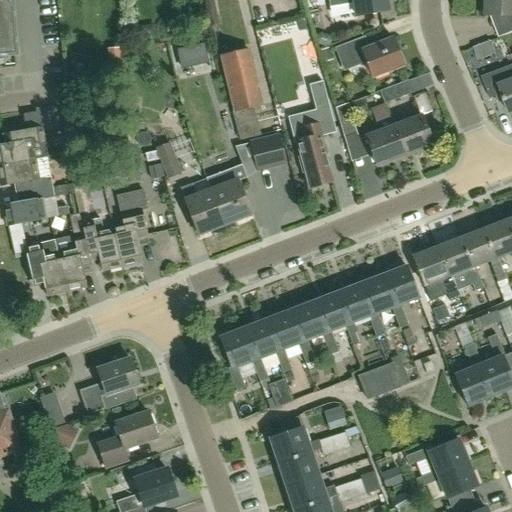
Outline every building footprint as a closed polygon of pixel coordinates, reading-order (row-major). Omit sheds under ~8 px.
[(0,0),(0,58),(18,57),(12,0),(0,0)] [(203,0),(208,27),(218,26),(213,0),(203,0)] [(329,0),(330,3),(348,0),(353,0),(357,16),(389,11),(386,0),(329,0)] [(511,0),(480,0),(480,5),(483,8),(487,8),(487,16),(511,16),(511,0)] [(403,66),(393,39),(369,48),(364,36),(334,48),(342,67),(364,58),(371,78),(403,66)] [(322,63),(333,60),(329,48),(318,51),(322,63)] [(234,112),(241,141),(261,136),(258,123),(249,125),(246,109),(263,105),(249,51),(223,58),(236,111),(234,112)] [(511,65),(482,77),(490,100),(503,95),(510,115),(511,114),(511,65)] [(323,81),(309,85),(316,111),(330,107),(323,81)] [(408,81),(379,91),(384,104),(413,93),(408,81)] [(115,90),(117,110),(131,109),(131,104),(140,103),(138,88),(115,90)] [(379,132),(366,136),(366,137),(359,140),(356,132),(348,104),(335,109),(350,158),(371,152),(376,165),(405,155),(394,126),(392,126),(389,117),(375,123),(379,132)] [(316,111),(288,118),(295,145),(299,144),(303,160),(300,160),(304,176),(307,175),(311,191),(334,186),(326,156),(329,156),(324,136),(336,132),(330,107),(316,111)] [(422,115),(394,126),(405,155),(433,144),(422,115)] [(6,146),(0,146),(0,167),(37,161),(48,159),(43,129),(4,136),(6,146)] [(280,137),(252,144),(259,171),(287,164),(280,137)] [(167,180),(182,174),(170,143),(155,148),(167,180)] [(54,188),(48,159),(37,161),(0,167),(0,183),(1,187),(24,183),(26,193),(54,188)] [(130,160),(117,163),(116,161),(99,165),(103,182),(121,178),(121,180),(134,177),(130,160)] [(251,215),(238,182),(248,178),(242,165),(206,179),(211,191),(224,226),(251,215)] [(81,168),(71,170),(74,188),(85,186),(81,168)] [(224,226),(211,191),(198,196),(194,184),(181,189),(199,236),(224,226)] [(74,185),(54,188),(26,193),(28,203),(18,204),(4,207),(7,226),(8,227),(16,226),(47,220),(47,219),(44,200),(55,198),(76,194),(74,187),(74,185)] [(125,227),(115,229),(124,268),(143,264),(137,240),(148,237),(142,211),(148,209),(143,191),(115,197),(120,215),(122,215),(125,227)] [(69,216),(74,238),(56,243),(67,293),(86,289),(83,275),(93,273),(88,251),(82,224),(79,214),(69,216)] [(511,228),(509,219),(485,228),(496,259),(498,259),(511,253),(511,228)] [(93,222),(82,224),(88,251),(98,249),(103,273),(124,268),(115,229),(96,233),(93,222)] [(496,259),(485,228),(461,237),(473,268),(475,267),(489,262),(498,283),(506,279),(498,259),(496,259)] [(461,237),(438,246),(449,277),(451,276),(456,275),(461,290),(473,286),(475,291),(481,289),(484,288),(475,267),(473,268),(461,237)] [(67,293),(56,243),(27,249),(35,286),(44,284),(48,298),(67,293)] [(424,245),(411,250),(413,256),(425,286),(431,301),(447,295),(450,302),(460,299),(457,291),(451,276),(449,277),(438,246),(427,251),(424,245)] [(407,266),(383,276),(394,305),(391,306),(400,328),(403,326),(408,324),(400,303),(418,296),(407,266)] [(383,276),(360,285),(371,314),(368,316),(376,337),(379,335),(385,333),(377,312),(391,306),(394,305),(383,276)] [(360,285),(336,294),(348,323),(344,325),(352,346),(356,344),(362,342),(353,321),(368,316),(371,314),(360,285)] [(336,294),(313,303),(324,332),(322,333),(330,354),(333,353),(338,351),(339,351),(330,330),(344,325),(348,323),(336,294)] [(313,303),(290,312),(301,341),(298,343),(306,364),(309,362),(314,360),(306,340),(322,333),(324,332),(313,303)] [(445,305),(432,310),(437,322),(450,317),(445,305)] [(290,312),(266,321),(278,351),(274,352),(279,365),(282,373),(286,371),(291,369),(283,348),(298,343),(301,341),(290,312)] [(491,324),(488,314),(480,318),(474,320),(477,329),(491,324)] [(266,321),(243,330),(255,360),(252,361),(264,393),(269,391),(268,389),(269,389),(269,388),(271,388),(270,386),(270,385),(268,379),(268,378),(265,370),(279,365),(274,352),(278,351),(266,321)] [(243,330),(219,339),(231,369),(228,370),(236,391),(245,387),(237,367),(252,361),(255,360),(243,330)] [(491,396),(511,387),(511,380),(502,357),(504,356),(496,334),(486,338),(495,359),(481,365),(479,366),(491,396)] [(473,344),(470,345),(465,347),(473,368),(455,376),(467,405),(491,396),(479,366),(481,365),(473,344)] [(102,383),(79,391),(88,415),(110,408),(106,397),(138,385),(129,359),(98,370),(102,383)] [(400,385),(392,363),(358,376),(367,398),(400,385)] [(38,399),(43,412),(49,430),(66,424),(59,406),(54,393),(38,399)] [(0,398),(0,464),(2,464),(0,458),(22,451),(8,410),(4,411),(0,398)] [(120,438),(98,445),(106,469),(128,461),(125,450),(157,439),(148,412),(115,423),(120,438)] [(282,434),(270,438),(279,462),(310,452),(321,448),(347,439),(345,433),(343,433),(308,445),(302,428),(301,428),(282,434)] [(437,470),(466,459),(457,437),(428,449),(428,447),(406,456),(409,465),(431,456),(437,470)] [(350,448),(347,439),(321,448),(323,457),(350,448)] [(313,463),(310,452),(279,462),(286,486),(318,475),(313,463)] [(446,494),(475,482),(466,459),(437,470),(415,479),(419,488),(441,479),(446,494)] [(137,497),(117,503),(120,511),(144,511),(144,508),(176,497),(167,470),(131,482),(137,497)] [(318,475),(286,486),(294,509),(363,486),(360,479),(334,488),(333,486),(322,490),(318,475)] [(294,509),(295,511),(329,511),(328,506),(366,495),(363,486),(294,509)]
